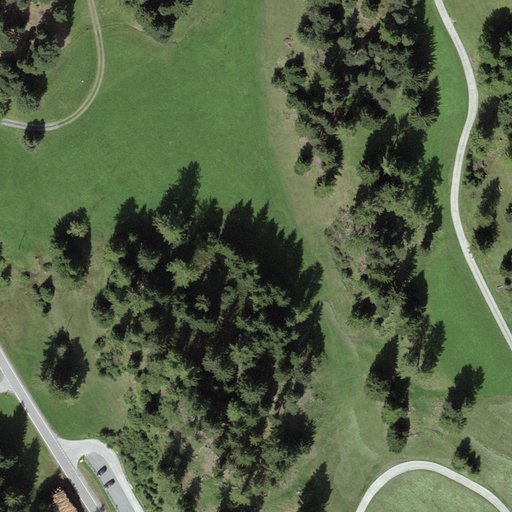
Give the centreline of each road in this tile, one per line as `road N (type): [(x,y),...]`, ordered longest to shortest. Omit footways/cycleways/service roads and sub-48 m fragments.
road 1 (track): [(438,0),(474,85),(455,214),(503,325)]
road 2 (track): [(0,120),(48,128),(88,101),(101,52),(87,0)]
road 3 (tertiary): [(0,358),(95,511)]
road 4 (track): [(360,511),(382,479),(414,465),(478,488),(505,511)]
